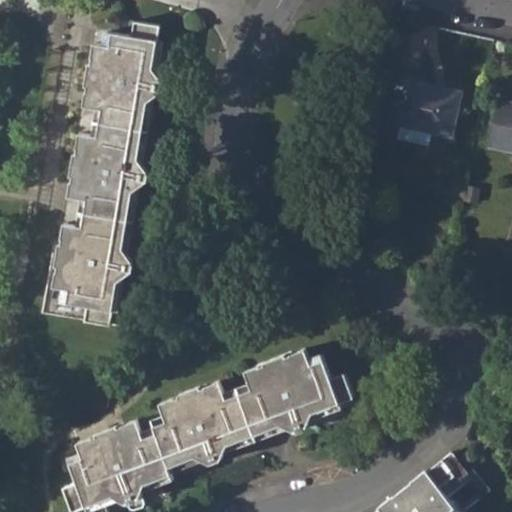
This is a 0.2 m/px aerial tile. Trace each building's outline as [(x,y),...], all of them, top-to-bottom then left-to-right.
[(73,181),(70,196),(89,200),(85,226),(66,222),(64,244),(60,244),(59,253),(53,252),(44,312),(126,324),(143,220),(130,218),(135,190),(149,181),(150,170),(141,158),(151,101),(164,90),(166,80),(157,68),(164,24),(137,20),(134,35),(110,31),(108,44),(95,43),(93,57),(96,57),(94,62),(91,63),(88,85),(91,86),(90,92),(87,92),(84,105),(104,109),(99,136),(80,133),(78,147),(81,147),(79,153),(76,153),(73,174),(75,175),(75,181),(73,181)] [(391,122),(455,137),(463,92),(401,78),(391,122)] [(511,91),(501,88),(490,135),(511,140),(511,91)] [(201,254),(211,257),(217,252),(219,237),(214,232),(204,230),(201,234),(197,251),(201,254)] [(89,505),(91,511),(108,511),(104,500),(116,495),(128,501),(132,509),(135,511),(146,506),(144,495),(150,482),(161,478),(167,493),(181,487),(173,465),(199,454),(214,462),(225,458),(230,443),(282,421),(298,429),(309,424),(316,409),(355,394),(347,371),(333,376),(324,353),(312,357),(308,346),(292,352),(293,354),(288,355),(287,353),(248,370),(254,387),(229,398),(222,380),(207,385),(208,387),(204,388),(203,386),(181,395),(182,397),(163,403),(170,421),(157,426),(158,432),(146,437),(139,418),(125,423),(126,426),(122,427),(120,424),(99,432),(100,435),(80,441),(83,452),(70,457),(79,481),(67,487),(76,511),(89,505)] [(462,511),(444,490),(470,471),(452,450),(373,511),(462,511)]
